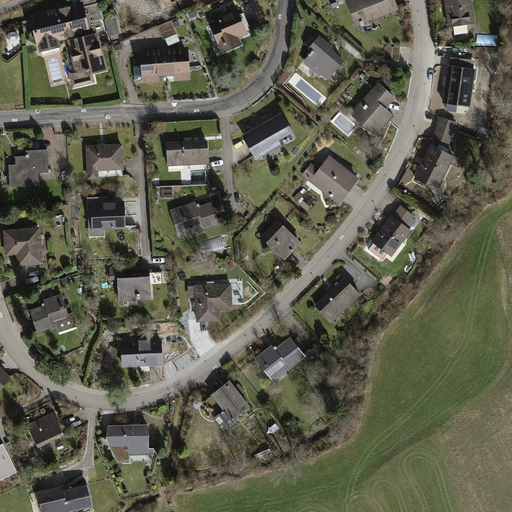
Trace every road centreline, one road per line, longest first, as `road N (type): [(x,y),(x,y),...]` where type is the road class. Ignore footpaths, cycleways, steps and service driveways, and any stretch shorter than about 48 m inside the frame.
road 1 (residential): [(0,321),(37,375),(95,400),(168,391),(238,344),(335,252),(389,178),(423,88),(422,0)]
road 2 (residential): [(284,0),(276,55),(259,84),(238,99),(0,118)]
